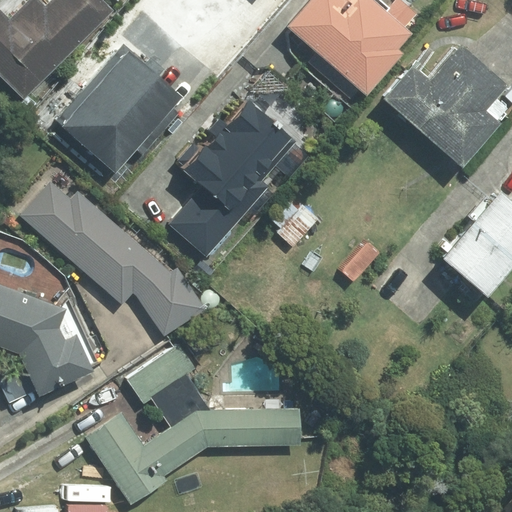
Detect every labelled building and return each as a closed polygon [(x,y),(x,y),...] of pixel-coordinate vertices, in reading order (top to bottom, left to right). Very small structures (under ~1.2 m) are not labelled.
[(0,19),(0,82),(15,97),(102,11),(91,0),(46,0),(38,10),(29,0),(23,0),(3,24),(0,19)] [(384,47),(411,12),(397,0),(389,0),(378,15),(358,0),(298,0),(276,29),(352,97),(392,54),(384,47)] [(398,57),(365,96),(445,166),(483,122),(470,111),(494,83),(446,42),(418,75),(398,57)] [(97,173),(164,98),(113,49),(46,124),(97,173)] [(199,186),(167,222),(200,251),(259,185),(251,179),(286,140),(237,96),(175,165),(199,186)] [(42,180),(12,215),(113,302),(125,292),(155,336),(196,308),(168,267),(161,271),(71,192),(63,199),(42,180)] [(484,191),(425,257),(468,295),(511,245),(511,187),(498,203),(484,191)] [(270,230),(287,248),(315,219),(298,203),(292,208),(281,197),(263,216),(273,227),(270,230)] [(346,279),(371,251),(360,241),(335,270),(346,279)] [(55,308),(0,286),(0,349),(6,352),(13,370),(0,376),(0,398),(2,402),(23,393),(25,395),(80,369),(65,332),(61,334),(53,315),(55,308)] [(113,412),(78,434),(122,503),(159,480),(156,475),(199,446),(291,444),(290,407),(203,409),(180,375),(191,367),(174,342),(121,378),(137,403),(144,398),(163,426),(135,445),(113,412)]
